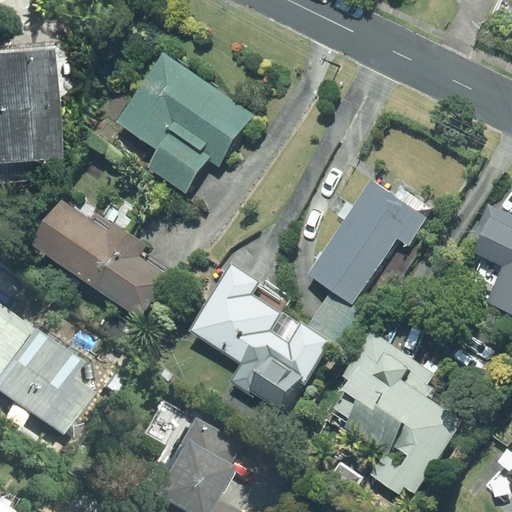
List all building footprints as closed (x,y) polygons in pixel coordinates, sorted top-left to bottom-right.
[(40,50),(0,52),(0,161),(49,158),(40,50)] [(258,115),(170,53),(121,122),(163,152),(150,170),(187,197),(213,161),(221,167),(258,115)] [(377,184),(314,276),(337,292),(315,325),(345,345),(365,315),(354,307),(400,239),(411,246),(429,220),(377,184)] [(37,248),(146,321),(176,278),(148,259),(154,251),(100,215),(95,223),(67,204),(37,248)] [(511,315),(511,215),(493,206),(476,240),(485,245),(481,253),(509,267),(490,305),(511,315)] [(287,417),(334,345),(259,297),(266,285),(238,268),(196,333),(246,365),(234,383),(287,417)] [(0,317),(0,397),(55,433),(82,392),(60,378),(70,363),(0,317)] [(445,380),(377,334),(346,378),(358,385),(340,412),(355,422),(350,429),(388,454),(373,477),(403,497),(409,489),(418,495),(467,424),(432,400),(445,380)] [(232,444),(178,417),(131,511),(236,511),(206,497),(232,444)] [(61,471),(47,489),(77,511),(78,511),(92,494),(61,471)] [(0,502),(0,511),(12,511),(14,510),(0,502)]
